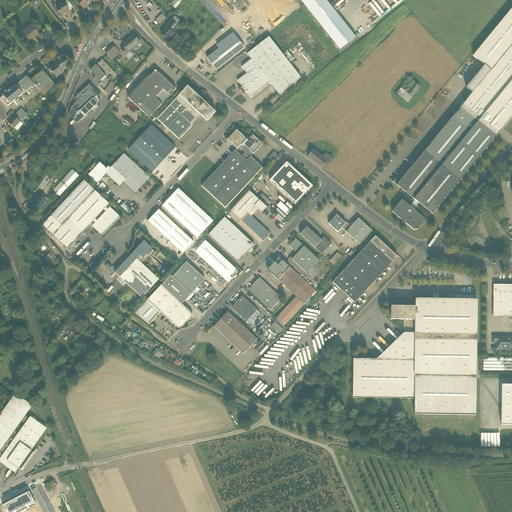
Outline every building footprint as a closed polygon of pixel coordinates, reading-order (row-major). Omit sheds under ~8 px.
[(89,3),(93,3),(91,0),(77,0),(79,3),(79,5),(84,10),(89,5),(89,3)] [(325,0),(299,0),(320,25),(336,13),(325,0)] [(400,0),(371,23),(373,25),(404,0),(400,0)] [(448,6),(444,1),(443,0),(435,0),(443,10),(448,6)] [(68,1),(63,4),(68,10),(69,11),(73,8),(68,1)] [(65,12),(68,10),(63,4),(63,3),(59,6),(60,7),(57,10),(61,16),(65,13),(65,12)] [(460,107),(478,122),(496,137),(511,117),(511,7),(473,56),(484,65),(490,70),(472,93),(460,107)] [(320,25),(340,50),(355,37),(336,13),(320,25)] [(155,20),(159,24),(166,18),(161,14),(155,20)] [(161,34),(167,40),(174,33),(170,30),(176,24),(171,20),(166,26),(167,27),(161,34)] [(26,42),(28,43),(31,41),(32,42),(34,40),(34,39),(34,36),(38,34),(32,26),(31,26),(28,28),(28,29),(29,29),(25,32),(22,32),(20,34),(26,42)] [(49,30),(53,36),(58,32),(54,27),(49,30)] [(11,47),(16,44),(5,29),(1,32),(11,47)] [(232,33),(216,46),(218,49),(235,36),(232,33)] [(123,47),(128,53),(128,52),(130,51),(139,43),(133,35),(122,44),(125,46),(123,47)] [(218,49),(207,58),(216,70),(244,48),(235,36),(218,49)] [(247,54),(251,59),(241,67),(247,74),(237,81),(242,87),(241,87),(246,93),(246,92),(251,98),(270,83),(271,85),(279,95),(300,78),(289,63),(282,54),(269,37),(247,54)] [(112,54),(117,50),(113,46),(108,50),(112,54)] [(105,52),(112,60),(120,53),(117,50),(112,54),(108,50),(105,52)] [(287,51),(282,54),(289,63),(294,59),(287,51)] [(55,62),(56,63),(63,71),(67,68),(65,66),(69,64),(67,61),(70,59),(66,55),(64,56),(64,55),(62,57),(61,55),(57,58),(58,59),(55,62)] [(43,63),(45,66),(50,62),(46,57),(41,61),(43,63)] [(95,65),(100,70),(106,64),(102,59),(95,65)] [(99,125),(123,146),(183,81),(156,60),(126,97),(123,95),(99,125)] [(63,72),(63,71),(56,63),(54,65),(49,68),(49,69),(56,77),(63,72)] [(116,75),(106,64),(100,70),(105,76),(106,77),(110,73),(113,77),(116,75)] [(93,79),(99,86),(102,83),(100,81),(105,76),(100,70),(95,65),(90,71),(95,77),(93,79)] [(490,70),(484,65),(466,88),(472,93),(490,70)] [(42,70),(30,80),(32,82),(44,73),(42,70)] [(35,85),(44,94),(54,86),(44,73),(32,82),(35,85)] [(15,86),(23,93),(31,87),(32,88),(35,85),(32,82),(30,80),(27,76),(15,86)] [(401,88),(412,97),(417,91),(420,87),(411,79),(409,78),(401,88)] [(69,115),(77,123),(91,110),(91,109),(95,104),(98,107),(100,105),(101,97),(100,95),(90,84),(75,98),(78,102),(71,108),(69,115)] [(0,98),(0,100),(7,107),(15,100),(16,101),(19,99),(18,98),(23,93),(15,86),(0,98)] [(179,95),(200,115),(201,116),(207,121),(215,112),(187,86),(179,95)] [(408,103),(412,97),(401,88),(396,94),(408,103)] [(191,125),(200,115),(179,95),(157,119),(179,140),(192,126),(191,125)] [(396,185),(419,204),(421,205),(432,214),(438,207),(439,207),(439,206),(444,200),(445,199),(445,198),(450,192),(452,192),(452,190),(457,184),(458,184),(458,183),(466,173),(468,172),(467,171),(473,165),(474,165),(474,163),(479,157),(480,157),(480,156),(485,149),(487,149),(486,148),(496,137),(478,122),(460,107),(425,150),(421,147),(392,182),(396,185)] [(24,118),(26,116),(20,110),(18,112),(24,118)] [(22,121),(24,118),(18,112),(15,114),(22,121)] [(191,125),(192,126),(201,116),(200,115),(191,125)] [(8,123),(14,128),(20,121),(14,116),(8,123)] [(151,125),(128,150),(152,172),(175,147),(151,125)] [(237,148),(237,149),(241,145),(246,139),(236,130),(227,140),(237,148)] [(253,135),(248,141),(247,141),(248,142),(250,141),(254,145),(249,150),(244,145),(242,146),(242,147),(241,148),(245,153),(241,157),(246,161),(250,157),(253,154),(262,144),(253,135)] [(246,139),(241,145),(242,146),(244,145),(249,150),(254,145),(250,141),(248,142),(247,141),(248,141),(246,139)] [(245,153),(241,148),(237,152),(241,157),(245,153)] [(262,168),(250,157),(246,161),(241,157),(237,152),(235,150),(202,186),(225,208),(262,168)] [(308,157),(322,168),(327,161),(322,157),(313,150),(308,157)] [(268,158),(272,161),(278,155),(274,151),(268,158)] [(124,154),(110,169),(119,177),(123,181),(135,192),(149,178),(124,154)] [(284,194),(295,205),(313,186),(298,172),(297,172),(287,162),(269,181),(284,194)] [(111,178),(115,182),(119,177),(110,169),(108,167),(106,169),(99,163),(93,170),(102,178),(106,173),(111,178)] [(50,170),(40,182),(42,183),(43,184),(48,177),(51,179),(55,173),(50,170)] [(53,190),(59,196),(78,176),(72,170),(53,190)] [(97,183),(102,178),(93,170),(88,175),(97,183)] [(123,181),(119,177),(115,182),(119,186),(123,181)] [(62,226),(67,220),(94,191),(84,181),(51,216),(62,226)] [(98,186),(103,191),(107,188),(102,183),(98,186)] [(213,221),(178,189),(162,206),(197,238),(213,221)] [(82,234),(93,221),(95,219),(109,204),(94,191),(67,220),(82,234)] [(241,221),(263,241),(270,234),(251,217),(248,213),(254,206),(258,210),(261,213),(267,207),(249,191),(230,211),(241,221)] [(262,193),(259,195),(270,205),(272,202),(262,193)] [(32,203),(39,209),(46,201),(39,195),(32,203)] [(423,218),(416,212),(413,210),(402,200),(392,212),(402,220),(402,222),(404,222),(414,230),(417,230),(424,221),(423,218)] [(280,201),(276,205),(287,215),(291,211),(280,201)] [(129,214),(132,211),(123,203),(120,206),(129,214)] [(248,213),(251,217),(258,210),(254,206),(248,213)] [(110,208),(98,221),(95,223),(93,226),(100,233),(117,215),(110,208)] [(277,208),(275,210),(284,218),(287,216),(277,208)] [(193,242),(159,210),(148,221),(183,253),(193,242)] [(278,214),(275,217),(280,222),(283,219),(278,214)] [(337,232),(341,228),(346,223),(345,223),(336,215),(328,224),(337,232)] [(51,216),(42,225),(68,249),(82,234),(67,220),(62,226),(51,216)] [(208,235),(237,263),(254,245),(224,217),(208,235)] [(358,218),(351,227),(346,232),(359,245),(372,231),(358,218)] [(341,228),(346,232),(351,227),(346,222),(345,223),(346,223),(341,228)] [(300,234),(314,248),(321,240),(316,236),(317,235),(315,233),(314,234),(306,227),(300,234)] [(370,241),(370,242),(392,262),(397,257),(375,236),(370,241)] [(324,237),(321,240),(314,248),(322,254),(331,244),(324,237)] [(289,246),(297,253),(304,246),(296,238),(289,246)] [(193,250),(195,252),(205,241),(203,239),(193,250)] [(114,273),(120,277),(137,259),(139,256),(142,259),(152,249),(144,241),(114,273)] [(195,252),(213,269),(224,258),(205,241),(195,252)] [(354,303),(392,262),(370,242),(336,278),(335,279),(332,282),(354,303)] [(319,260),(304,246),(297,253),(292,259),(306,273),(319,260)] [(337,252),(329,260),(333,264),(341,256),(337,252)] [(278,257),(267,269),(278,280),(289,267),(278,257)] [(236,270),(224,258),(213,269),(226,281),(236,270)] [(120,277),(142,298),(159,279),(137,259),(120,277)] [(170,275),(161,285),(182,304),(205,280),(186,262),(172,277),(170,275)] [(158,272),(162,267),(158,263),(154,268),(158,272)] [(278,280),(296,297),(304,304),(315,291),(289,267),(278,280)] [(249,289),(271,310),(281,298),(282,297),(281,296),(280,297),(259,278),(249,289)] [(160,312),(171,322),(185,308),(182,304),(161,285),(147,300),(160,312)] [(493,316),(511,316),(511,285),(493,285),(493,316)] [(231,307),(246,321),(252,315),(257,310),(242,296),(231,307)] [(304,304),(296,297),(276,318),(277,319),(284,326),(304,304)] [(415,299),(415,307),(415,320),(414,333),(414,376),(415,376),(476,377),(477,300),(415,299)] [(149,325),(160,312),(147,300),(136,313),(149,325)] [(391,319),(404,320),(415,320),(415,307),(391,306),(391,319)] [(193,315),(185,308),(171,322),(175,326),(176,327),(177,327),(178,327),(180,327),(182,326),(193,315)] [(257,310),(252,315),(256,318),(260,313),(257,310)] [(214,327),(243,354),(257,339),(227,312),(214,327)] [(257,319),(256,318),(252,315),(246,321),(251,325),(257,319)] [(277,319),(275,322),(283,330),(286,327),(284,326),(277,319)] [(414,333),(415,320),(404,320),(403,333),(414,333)] [(280,334),(283,330),(275,322),(271,326),(280,334)] [(127,339),(131,332),(126,329),(122,336),(127,339)] [(414,376),(414,333),(403,333),(376,359),(353,359),(352,398),(414,399),(415,376),(414,376)] [(507,350),(511,350),(511,336),(493,337),(493,343),(496,343),(496,349),(503,349),(503,347),(507,347),(507,350)] [(374,346),(381,353),(383,351),(376,344),(374,346)] [(160,358),(163,351),(157,348),(154,355),(160,358)] [(483,371),(511,371),(511,357),(483,358),(483,371)] [(414,399),(414,414),(475,415),(476,377),(415,376),(414,399)] [(511,384),(501,384),(501,425),(511,425),(511,384)] [(15,393),(0,415),(0,428),(10,436),(25,415),(32,405),(15,393)] [(30,419),(25,415),(10,436),(0,449),(0,460),(1,460),(15,471),(18,468),(18,469),(31,451),(30,450),(45,430),(34,422),(36,419),(33,417),(31,420),(30,418),(30,419)] [(0,449),(10,436),(0,428),(0,449)] [(21,470),(22,471),(38,450),(36,449),(34,452),(33,452),(20,470),(21,470)] [(2,506),(5,511),(22,511),(29,508),(28,506),(34,503),(28,492),(2,506)]
